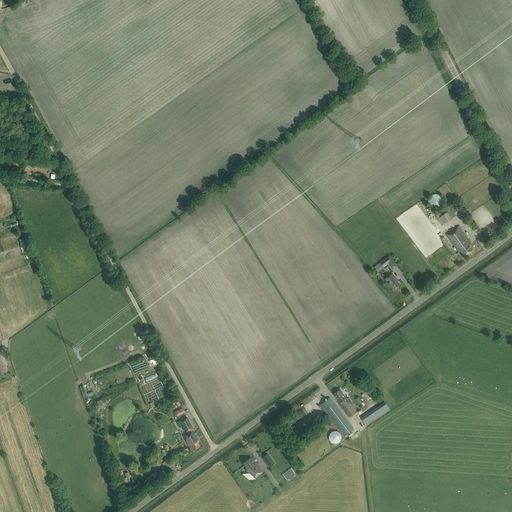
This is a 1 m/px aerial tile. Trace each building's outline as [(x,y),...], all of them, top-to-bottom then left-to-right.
[(429,198),(428,201),(428,204),(429,206),(430,208),(433,210),(435,210),(438,210),(441,209),(443,207),(444,205),(444,202),(444,199),(442,197),(440,195),(438,194),(435,194),(433,195),(430,196),(429,198)] [(449,205),(435,215),(443,225),(463,210),(456,200),(449,206),(449,205)] [(469,245),(471,244),(461,230),(462,229),(459,226),(447,234),(459,252),(461,251),(464,256),(473,250),(469,245)] [(444,237),(441,239),(453,256),(456,254),(444,237)] [(415,252),(422,248),(419,244),(412,248),(415,252)] [(390,255),(380,262),(384,267),(389,263),(390,265),(395,261),(390,255)] [(397,280),(392,273),(385,279),(390,286),(391,285),(394,290),(400,285),(397,280)] [(358,411),(347,395),(346,396),(340,389),(334,394),(339,402),(338,403),(349,417),(358,411)] [(320,404),(344,436),(354,429),(336,405),(331,398),(329,400),(328,399),(320,404)] [(377,414),(389,407),(386,400),(374,407),(377,414)] [(292,418),(296,422),(301,417),(297,413),(292,418)] [(190,431),(192,431),(191,428),(192,427),(186,415),(179,419),(185,431),(189,429),(190,431)] [(199,442),(198,440),(193,430),(192,431),(190,431),(183,435),(190,448),(191,447),(193,450),(200,446),(198,443),(199,442)] [(341,439),(342,436),(340,433),(338,431),(334,431),(331,432),(329,435),(329,438),(330,441),(333,443),(336,443),(339,442),(341,439)] [(357,433),(349,439),(351,442),(360,436),(357,433)] [(248,469),(252,475),(254,473),(256,476),(262,472),(255,463),(254,463),(253,461),(254,461),(251,457),(243,463),(248,469)] [(178,458),(174,460),(178,468),(182,466),(178,458)] [(157,469),(147,475),(150,479),(159,473),(157,469)] [(148,481),(151,485),(161,478),(158,474),(148,481)]
